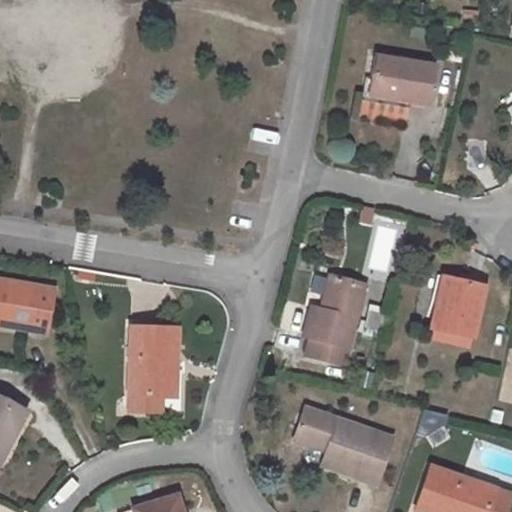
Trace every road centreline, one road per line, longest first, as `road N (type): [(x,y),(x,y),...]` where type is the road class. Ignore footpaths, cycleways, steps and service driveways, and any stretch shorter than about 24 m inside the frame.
road 1 (residential): [(257,268),(0,228)]
road 2 (residential): [(289,171),(493,218)]
road 3 (residential): [(221,452),(225,390),(257,268)]
road 4 (residential): [(221,452),(142,455),(70,492),(54,511)]
road 5 (residential): [(289,171),(323,0)]
